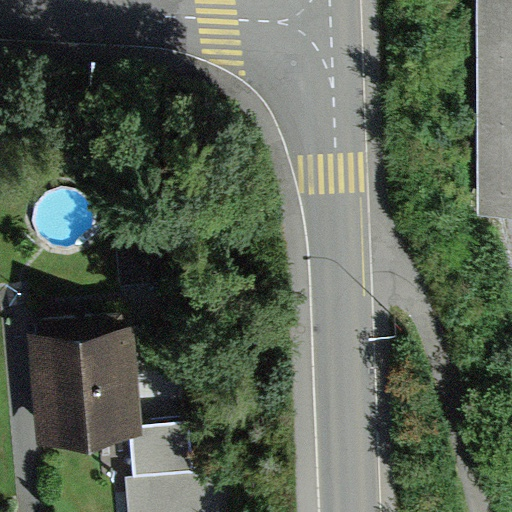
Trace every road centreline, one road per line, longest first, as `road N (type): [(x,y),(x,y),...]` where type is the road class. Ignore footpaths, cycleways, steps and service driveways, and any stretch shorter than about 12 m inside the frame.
road 1 (tertiary): [(350,511),(331,23)]
road 2 (residential): [(331,23),(0,9)]
